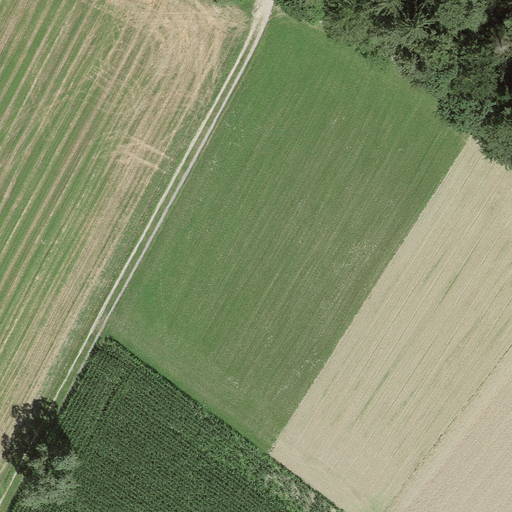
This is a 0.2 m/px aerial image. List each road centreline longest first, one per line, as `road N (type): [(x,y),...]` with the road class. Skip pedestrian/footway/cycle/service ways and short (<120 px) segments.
road 1 (track): [(261,0),(258,38),(0,511)]
road 2 (track): [(511,138),(465,98),(297,0)]
